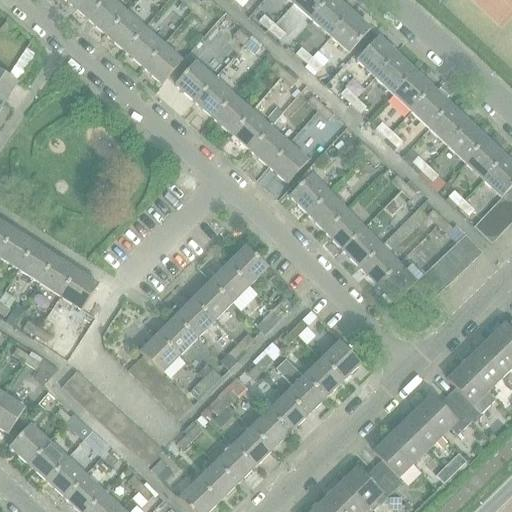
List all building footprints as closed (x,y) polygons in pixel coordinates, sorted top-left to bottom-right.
[(71,0),(68,4),(87,20),(104,0),(71,0)] [(109,0),(104,0),(87,20),(105,37),(125,14),(109,0)] [(197,5),(190,0),(182,0),(181,2),(191,11),(197,5)] [(295,0),(291,4),(310,21),(328,0),(295,0)] [(335,0),(328,0),(310,21),(329,37),(350,13),(335,0)] [(207,14),(197,5),(191,11),(202,21),(207,14)] [(350,13),(329,37),(348,54),(369,30),(350,13)] [(125,14),(105,37),(124,53),(144,30),(125,14)] [(258,22),(268,31),(273,25),(263,16),(258,22)] [(273,25),(268,31),(278,40),(284,34),(273,25)] [(144,30),(124,53),(143,69),(163,46),(144,30)] [(232,37),(242,46),(247,39),(237,31),(232,37)] [(355,61),(374,79),(396,55),(378,38),(355,61)] [(247,39),(242,46),(253,55),(258,49),(247,39)] [(163,46),(143,69),(162,86),(182,63),(163,46)] [(295,55),(305,64),(311,58),(300,49),(295,55)] [(396,55),(374,79),(392,96),(414,72),(396,55)] [(311,58),(305,64),(316,73),(321,67),(311,58)] [(174,87),(193,103),(213,80),(194,63),(174,87)] [(269,69),(280,78),(285,72),(275,63),(269,69)] [(0,72),(0,102),(2,104),(16,83),(0,72)] [(285,72),(280,78),(290,87),(296,81),(285,72)] [(414,72),(392,96),(410,113),(432,89),(414,72)] [(213,80),(193,103),(212,119),(232,96),(213,80)] [(339,95),(349,104),(355,98),(345,89),(339,95)] [(432,89),(410,113),(428,130),(450,106),(432,89)] [(232,96),(212,119),(230,136),(250,112),(232,96)] [(323,107),(313,97),(307,103),(317,113),(323,107)] [(355,98),(349,104),(359,114),(365,108),(355,98)] [(450,106),(428,130),(446,147),(468,123),(450,106)] [(333,116),(323,107),(317,113),(327,122),(333,116)] [(250,112),(230,136),(249,152),(269,128),(250,112)] [(375,129),(385,138),(391,132),(381,123),(375,129)] [(468,123),(446,147),(464,164),(486,140),(468,123)] [(269,128),(249,152),(267,168),(287,145),(269,128)] [(391,132),(385,138),(395,148),(401,142),(391,132)] [(486,140),(464,164),(482,181),(504,157),(486,140)] [(355,148),(365,157),(371,152),(360,142),(355,148)] [(287,145),(267,168),(286,185),(307,161),(287,145)] [(371,152),(365,157),(375,167),(381,161),(371,152)] [(411,163),(421,173),(427,167),(417,157),(411,163)] [(511,164),(504,157),(482,181),(501,199),(506,192),(511,186),(511,164)] [(427,167),(421,173),(431,182),(437,176),(427,167)] [(288,197),(306,215),(328,194),(310,175),(288,197)] [(390,182),(400,191),(406,185),(396,176),(390,182)] [(406,185),(400,191),(410,201),(416,195),(406,185)] [(463,201),(453,191),(447,197),(457,207),(463,201)] [(501,199),(498,201),(511,214),(511,197),(506,192),(501,199)] [(328,194),(306,215),(323,233),(345,211),(328,194)] [(463,201),(457,207),(468,217),(473,211),(463,201)] [(511,214),(498,201),(490,210),(507,226),(511,221),(511,214)] [(442,220),(432,210),(427,216),(437,226),(442,220)] [(490,210),(482,219),(499,235),(507,226),(490,210)] [(345,211),(323,233),(341,250),(362,229),(345,211)] [(499,235),(482,219),(473,227),(491,244),(499,235)] [(452,229),(442,220),(437,226),(447,235),(452,229)] [(0,222),(0,251),(13,231),(0,222)] [(362,229),(341,250),(358,268),(380,247),(362,229)] [(13,231),(0,251),(0,258),(17,270),(34,245),(13,231)] [(465,236),(456,244),(472,262),(481,254),(465,236)] [(456,244),(447,252),(464,270),(472,262),(456,244)] [(34,245),(17,270),(38,284),(55,258),(34,245)] [(245,247),(226,265),(248,287),(266,269),(245,247)] [(380,247),(358,268),(375,286),(397,264),(380,247)] [(447,252),(438,261),(455,278),(464,270),(447,252)] [(55,258),(38,284),(59,297),(75,271),(55,258)] [(438,261),(429,269),(446,287),(455,278),(438,261)] [(397,264),(375,286),(393,304),(412,286),(415,283),(397,264)] [(226,265),(209,283),(231,304),(248,287),(226,265)] [(429,269),(421,277),(437,295),(446,287),(429,269)] [(75,271),(59,297),(80,311),(97,285),(75,271)] [(415,283),(412,286),(429,303),(437,295),(421,277),(415,283)] [(209,283),(192,300),(214,322),(231,304),(209,283)] [(192,300),(175,317),(196,339),(214,322),(192,300)] [(282,300),(273,310),(278,316),(288,306),(282,300)] [(273,310),(262,320),(268,326),(278,316),(273,310)] [(175,317),(157,335),(179,357),(196,339),(175,317)] [(307,326),(301,321),(291,330),(297,336),(307,326)] [(21,329),(33,337),(37,330),(25,322),(21,329)] [(511,331),(504,324),(490,338),(511,360),(511,331)] [(37,330),(33,337),(44,344),(49,338),(37,330)] [(291,330),(281,340),(287,346),(297,336),(291,330)] [(142,357),(151,365),(159,373),(161,375),(179,357),(157,335),(139,353),(142,357)] [(247,336),(237,345),(243,351),(253,341),(247,336)] [(511,360),(490,338),(475,352),(501,379),(509,371),(511,373),(511,360)] [(338,342),(320,360),(341,382),(360,364),(338,342)] [(237,345),(227,356),(233,361),(243,351),(237,345)] [(11,356),(23,363),(27,357),(16,349),(11,356)] [(487,392),(501,379),(475,352),(461,366),(487,392)] [(271,361),(265,355),(255,366),(261,371),(271,361)] [(27,357),(23,363),(35,371),(39,364),(27,357)] [(127,372),(136,380),(151,365),(142,357),(127,372)] [(306,417),(323,399),(302,378),(285,360),(275,370),(292,387),(284,395),(306,417)] [(320,360),(302,378),(323,399),(341,382),(320,360)] [(151,365),(136,380),(144,388),(159,373),(151,365)] [(255,366),(246,375),(251,380),(261,371),(255,366)] [(480,414),(495,400),(487,392),(461,366),(446,380),(455,389),(446,397),(447,397),(467,419),(471,423),(473,424),(482,416),(480,414)] [(212,371),(203,380),(208,386),(218,377),(212,371)] [(61,389),(69,397),(84,380),(76,372),(61,389)] [(159,373),(144,388),(153,397),(168,381),(161,375),(159,373)] [(84,380),(69,397),(78,404),(93,388),(84,380)] [(203,380),(192,391),(198,396),(208,386),(203,380)] [(168,381),(153,397),(161,405),(176,389),(168,381)] [(93,388),(78,404),(86,412),(101,396),(93,388)] [(176,389),(161,405),(170,413),(185,398),(176,389)] [(226,406),(236,396),(231,391),(221,401),(226,406)] [(2,395),(0,397),(0,430),(7,435),(23,409),(2,395)] [(284,395),(267,412),(288,434),(306,417),(284,395)] [(101,396),(86,412),(95,420),(110,404),(101,396)] [(430,396),(416,410),(441,437),(449,429),(456,437),(471,423),(467,419),(447,397),(446,397),(438,405),(430,396)] [(185,398),(170,413),(178,421),(193,406),(185,398)] [(216,415),(226,406),(221,401),(211,411),(216,415)] [(110,404),(95,420),(104,428),(119,412),(110,404)] [(69,419),(59,410),(54,416),(64,425),(69,419)] [(416,410),(401,424),(427,451),(435,443),(440,449),(446,443),(440,437),(441,437),(416,410)] [(119,412),(104,428),(112,436),(127,420),(119,412)] [(267,412),(249,430),(270,451),(288,434),(267,412)] [(80,429),(69,419),(64,425),(74,434),(80,429)] [(127,420),(112,436),(121,444),(136,428),(127,420)] [(401,424),(387,438),(412,465),(427,451),(401,424)] [(200,431),(194,425),(184,435),(189,441),(200,431)] [(8,448),(27,465),(48,443),(29,426),(8,448)] [(136,428),(121,444),(130,452),(144,436),(136,428)] [(249,430),(231,447),(253,469),(270,451),(249,430)] [(184,435),(175,444),(180,450),(189,441),(184,435)] [(144,436),(130,452),(138,460),(153,444),(144,436)] [(380,461),(372,469),(394,491),(402,482),(398,478),(412,465),(387,438),(372,452),(380,461)] [(48,443),(27,465),(45,482),(66,460),(48,443)] [(105,453),(96,444),(90,449),(100,459),(105,453)] [(162,452),(153,444),(138,460),(147,468),(162,452)] [(231,447),(214,464),(235,486),(253,469),(231,447)] [(115,463),(105,453),(100,459),(111,468),(115,463)] [(458,455),(444,468),(452,476),(465,462),(458,455)] [(66,460),(45,482),(63,499),(84,477),(66,460)] [(155,477),(165,467),(160,461),(150,471),(155,477)] [(214,464),(196,481),(217,503),(235,486),(214,464)] [(379,505),(394,491),(373,469),(372,469),(364,477),(356,468),(341,483),(342,484),(367,510),(375,501),(379,505)] [(452,476),(444,468),(435,477),(443,485),(452,476)] [(84,477),(63,499),(77,511),(85,511),(102,493),(84,477)] [(143,487),(133,477),(127,483),(137,493),(143,487)] [(208,511),(217,503),(196,481),(178,500),(189,511),(208,511)] [(369,511),(367,510),(342,484),(341,483),(327,497),(341,511),(369,511)] [(153,496),(143,487),(137,493),(147,502),(153,496)] [(102,493),(85,511),(118,511),(120,510),(102,493)] [(341,511),(327,497),(313,510),(314,511),(341,511)]
